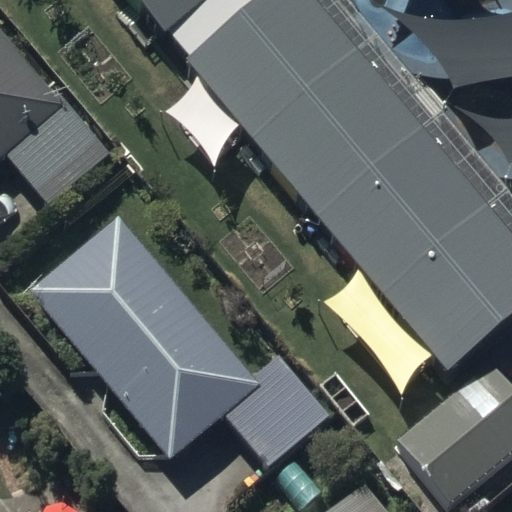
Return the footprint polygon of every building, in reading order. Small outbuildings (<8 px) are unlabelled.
[(132,0),(446,377),(511,322),(511,233),(317,0),(132,0)] [(0,168),(2,167),(45,217),(104,166),(0,43),(0,168)] [(255,398),(114,229),(24,303),(165,473),(219,428),(264,481),(328,429),(283,375),(255,398)] [(452,511),(511,462),(511,408),(484,376),(393,452),(443,511),(452,511)] [(370,511),(360,500),(345,511),(370,511)]
